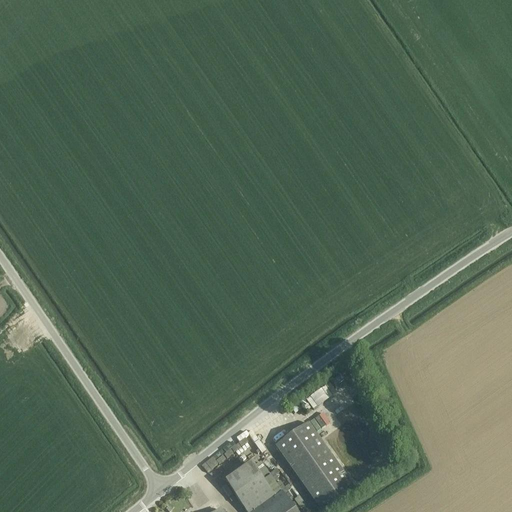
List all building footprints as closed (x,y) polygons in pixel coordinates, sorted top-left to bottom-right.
[(325,388),(321,390),(328,400),(332,397),(325,388)] [(311,398),(307,401),(314,411),(318,408),(311,398)] [(323,413),(309,423),(316,433),(330,424),(323,413)] [(275,448),(281,456),(320,511),(324,511),(355,490),(314,432),(309,424),(275,448)] [(253,445),(259,442),(252,431),(247,434),(253,445)] [(225,483),(231,491),(245,511),(295,511),(282,493),(261,464),(254,468),(251,464),(225,483)]
